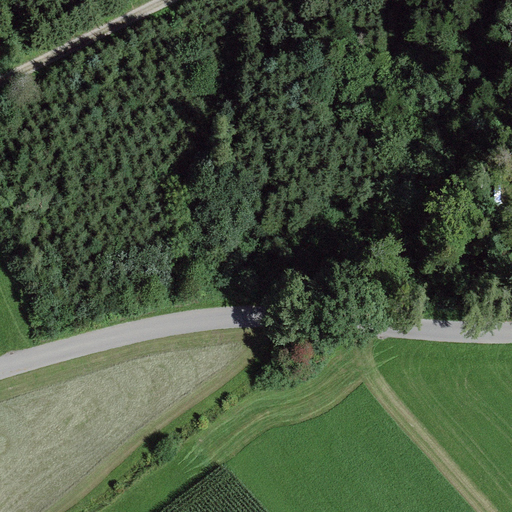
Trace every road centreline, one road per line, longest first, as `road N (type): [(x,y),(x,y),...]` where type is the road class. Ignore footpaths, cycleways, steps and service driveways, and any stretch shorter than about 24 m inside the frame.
road 1 (unclassified): [(0,368),(238,314),(511,334)]
road 2 (track): [(0,76),(169,0)]
